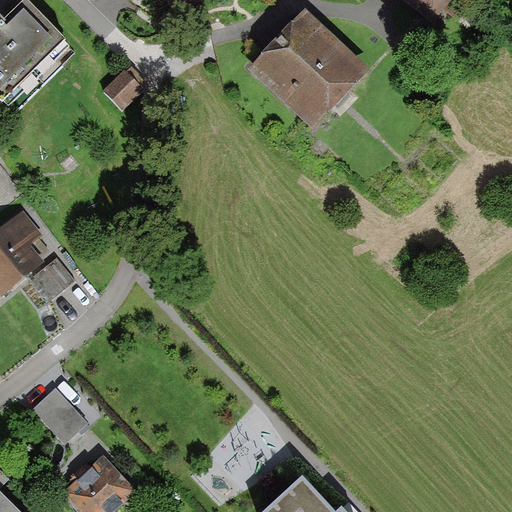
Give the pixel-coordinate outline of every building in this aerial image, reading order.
[(169,0),(177,14),(202,0),(169,0)] [(405,0),(436,24),(455,0),(405,0)] [(0,100),(7,108),(69,49),(25,3),(5,23),(0,18),(0,100)] [(306,8),(249,69),(313,128),(370,67),(306,8)] [(125,69),(102,91),(123,112),(144,91),(142,89),(149,83),(132,65),(127,70),(125,69)] [(21,212),(0,228),(0,295),(2,298),(45,264),(30,244),(40,236),(21,212)] [(57,259),(35,277),(52,299),(75,281),(57,259)] [(55,387),(31,408),(64,445),(88,423),(55,387)] [(114,511),(139,491),(106,453),(62,491),(80,511),(114,511)] [(0,469),(0,511),(20,511),(0,492),(0,487),(9,479),(0,469)] [(336,511),(333,511),(301,478),(264,511),(344,511),(341,508),(336,511)]
